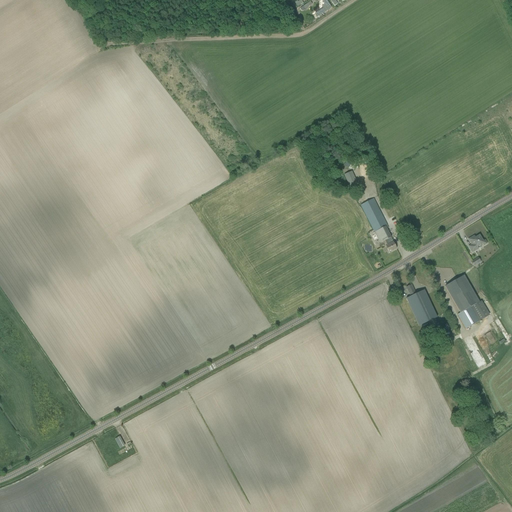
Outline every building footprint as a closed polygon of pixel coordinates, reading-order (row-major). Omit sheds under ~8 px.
[(321,0),(324,4),(323,8),(315,14),(317,17),(331,8),(326,0),(321,0)] [(345,175),(351,188),(358,185),(352,172),(345,175)] [(373,199),(360,206),(373,230),(378,239),(380,243),(383,242),(386,246),(385,246),(389,253),(397,249),(394,244),(393,242),(391,238),(386,227),(387,226),(373,199)] [(478,249),(477,247),(482,244),(483,246),(487,244),(485,240),(483,241),(479,236),(475,238),(474,236),(468,240),(472,245),(468,247),(472,253),(478,249)] [(470,258),(472,261),(471,261),(474,266),(481,262),(478,257),(474,260),(472,257),(470,258)] [(489,315),(481,301),(479,302),(464,276),(445,287),(460,313),(458,314),(466,329),(489,315)] [(411,297),(406,299),(419,326),(432,320),(437,318),(424,290),(416,294),(411,285),(406,287),(411,297)] [(121,449),(126,445),(119,436),(114,439),(121,449)]
